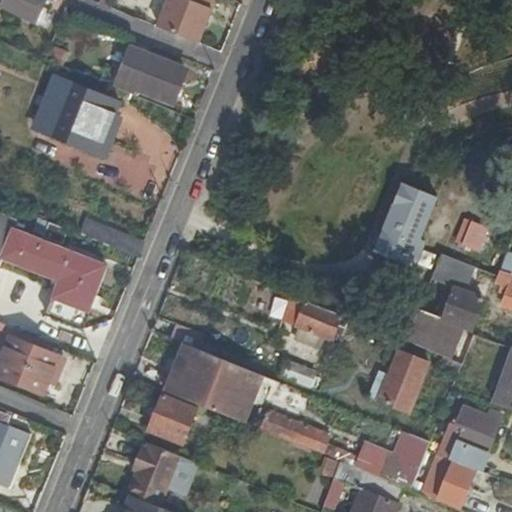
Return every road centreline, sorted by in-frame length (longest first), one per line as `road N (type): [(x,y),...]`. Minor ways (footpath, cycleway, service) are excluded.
road 1 (residential): [(56,511),(236,66)]
road 2 (residential): [(236,66),(75,4)]
